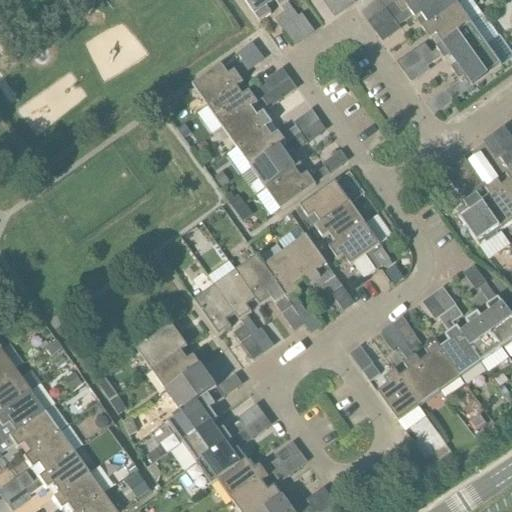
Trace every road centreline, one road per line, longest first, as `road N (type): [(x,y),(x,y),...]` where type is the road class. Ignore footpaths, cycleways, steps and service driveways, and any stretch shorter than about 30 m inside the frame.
road 1 (residential): [(444,146),(356,34),(338,32),(308,53),(304,81),(382,190)]
road 2 (residential): [(327,348),(282,383),(278,398),(320,466),(355,471),(382,451),(384,425)]
road 3 (residential): [(382,190),(420,245),(424,276),(327,348)]
